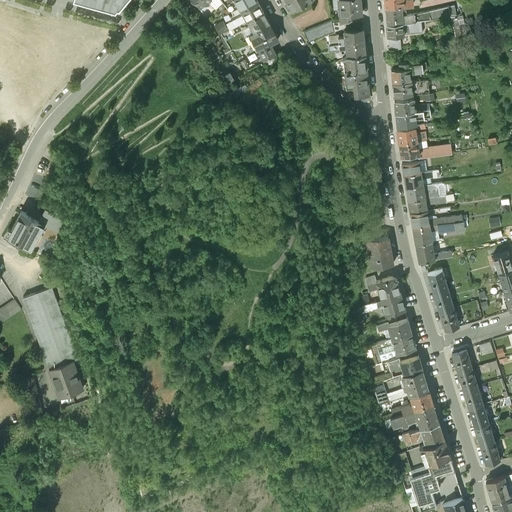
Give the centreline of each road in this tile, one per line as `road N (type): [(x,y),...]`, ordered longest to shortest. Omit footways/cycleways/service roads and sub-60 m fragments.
road 1 (residential): [(0,234),(52,120),(162,0)]
road 2 (residential): [(387,117),(410,266),(435,346)]
road 3 (residential): [(387,117),(355,112),(323,80),(273,0)]
road 4 (residential): [(435,346),(476,476)]
